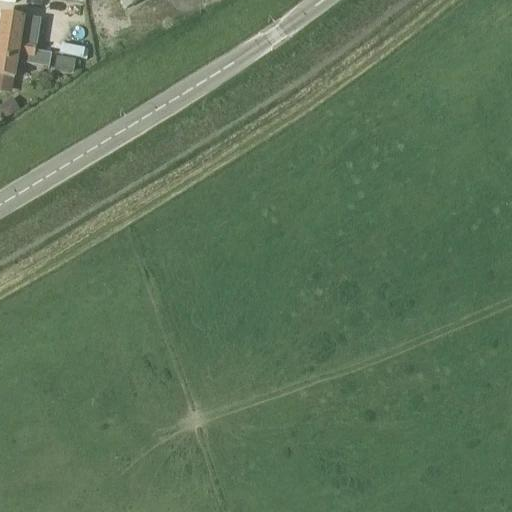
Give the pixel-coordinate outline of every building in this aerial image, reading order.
[(119,0),(126,12),(148,0),(119,0)] [(0,47),(33,53),(51,56),(53,43),(37,41),(37,36),(20,33),(22,20),(0,16),(0,18),(0,47)] [(130,44),(124,26),(107,31),(104,24),(85,30),(93,56),(130,44)] [(33,53),(0,47),(0,78),(13,81),(15,65),(48,70),(51,56),(33,53)] [(56,60),(54,73),(72,76),(74,63),(56,60)] [(19,112),(11,100),(0,107),(0,116),(4,122),(19,112)]
